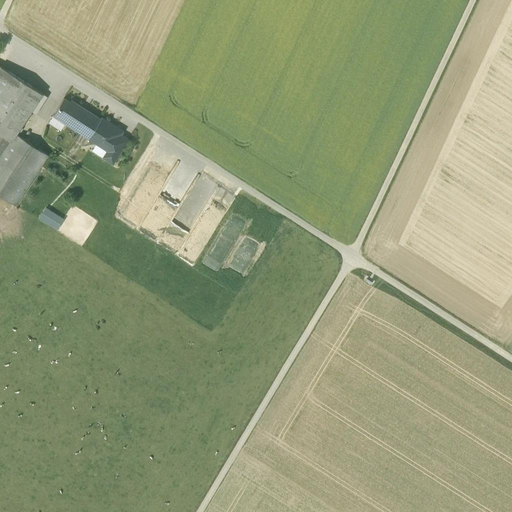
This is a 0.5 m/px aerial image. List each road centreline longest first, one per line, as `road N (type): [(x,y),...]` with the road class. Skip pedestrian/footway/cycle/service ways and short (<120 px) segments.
road 1 (track): [(0,30),(357,262)]
road 2 (track): [(357,262),(208,511)]
road 3 (track): [(357,262),(474,0)]
road 4 (track): [(511,360),(357,262)]
